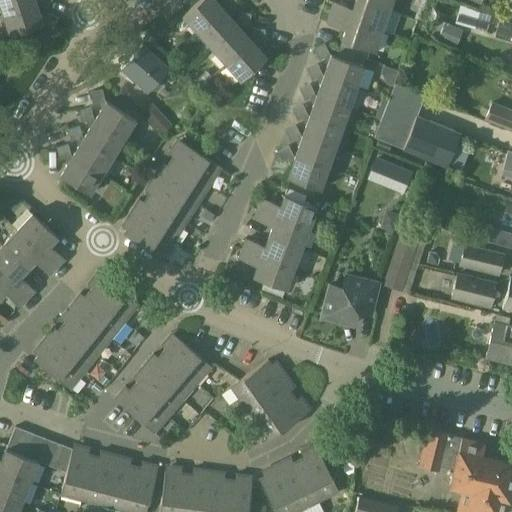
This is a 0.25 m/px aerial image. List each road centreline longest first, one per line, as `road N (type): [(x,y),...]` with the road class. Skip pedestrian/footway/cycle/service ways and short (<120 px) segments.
road 1 (residential): [(187,297),(238,203),(300,55),(301,32),(282,5)]
road 2 (residential): [(78,430),(166,454),(249,461),(289,442),(323,408),(346,367)]
road 3 (residential): [(346,367),(187,297)]
road 4 (residential): [(78,430),(187,297)]
road 5 (residential): [(0,367),(103,239)]
road 6 (residential): [(86,16),(69,64),(13,161)]
